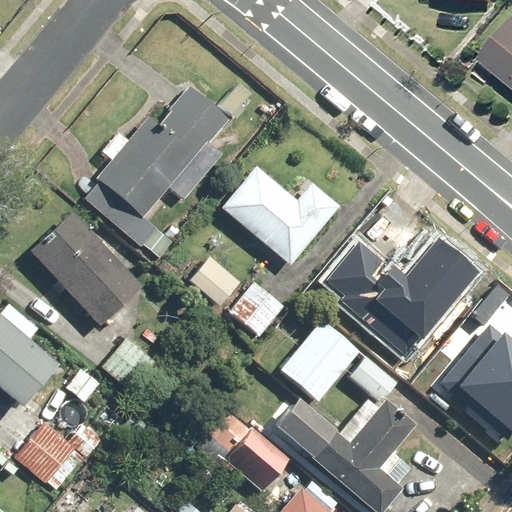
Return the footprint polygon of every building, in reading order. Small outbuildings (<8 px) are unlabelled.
[(511,25),(486,56),(511,77),(511,25)] [(265,122),(280,104),(255,84),(249,91),(234,79),(215,103),(230,115),(235,119),(246,106),(265,122)] [(227,119),(188,84),(83,201),(122,236),(227,119)] [(338,203),(313,183),(299,200),(254,163),(218,206),(289,265),(324,223),(323,222),(338,203)] [(77,207),(28,250),(95,325),(144,282),(77,207)] [(398,259),(362,228),(323,274),(359,305),(398,259)] [(204,258),(187,280),(214,300),(231,278),(204,258)] [(253,334),(278,301),(253,282),(228,314),(253,334)] [(0,310),(0,386),(18,404),(57,365),(0,310)] [(511,342),(483,318),(432,380),(500,437),(511,422),(511,342)] [(319,321),(283,367),(317,394),(354,349),(319,321)] [(160,365),(127,336),(103,363),(136,392),(160,365)] [(368,357),(355,374),(381,394),(394,377),(368,357)] [(101,382),(79,364),(62,385),(85,402),(101,382)] [(329,423),(296,396),(277,420),(310,447),(329,423)] [(355,493),(378,511),(382,511),(405,484),(379,463),(413,422),(382,396),(348,438),(335,428),(311,458),(349,489),(355,493)] [(43,420),(14,456),(54,489),(83,452),(43,420)] [(254,433),(230,458),(258,485),(282,460),(254,433)] [(329,511),(326,509),(303,489),(302,489),(299,487),(278,511),(246,511),(237,503),(228,511),(329,511)]
